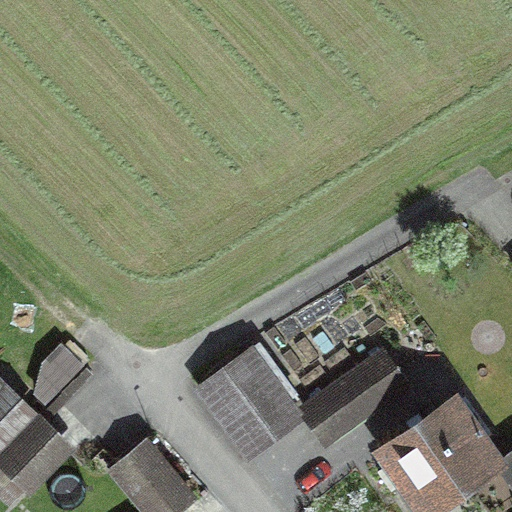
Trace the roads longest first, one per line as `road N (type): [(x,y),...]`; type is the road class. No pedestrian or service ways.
road 1 (residential): [(251,511),(90,331)]
road 2 (track): [(90,331),(0,239)]
